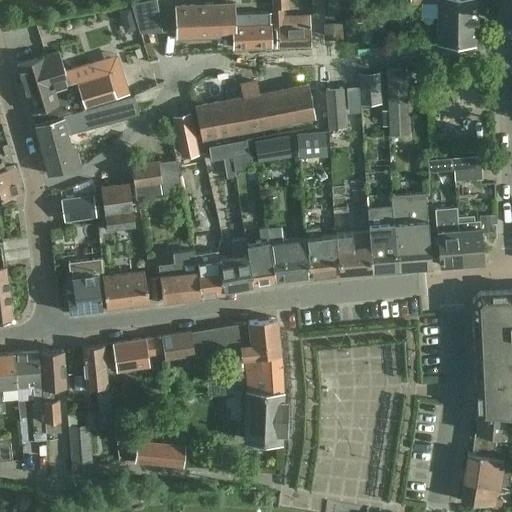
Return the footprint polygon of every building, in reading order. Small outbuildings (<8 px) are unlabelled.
[(151,0),(125,0),(112,3),(118,30),(157,22),(151,0)] [(276,46),(310,45),(309,15),(282,16),(282,8),(287,8),(286,0),(272,0),(273,28),(276,28),(276,46)] [(339,15),(338,0),(325,0),(326,15),(339,15)] [(475,42),(475,0),(409,0),(409,4),(436,3),(436,41),(475,42)] [(233,2),(175,4),(176,16),(176,29),(176,36),(233,34),(234,48),(270,45),(269,23),(268,11),(233,13),(233,2)] [(344,14),(346,43),(372,42),(371,13),(344,14)] [(326,36),(340,35),(339,23),(325,24),(326,36)] [(111,62),(131,57),(128,47),(109,52),(111,62)] [(47,56),(16,65),(32,113),(34,123),(44,120),(58,117),(62,116),(63,116),(84,108),(83,106),(127,93),(120,69),(100,74),(96,62),(66,71),(60,52),(47,56)] [(407,133),(405,87),(405,66),(387,67),(388,88),(389,134),(407,133)] [(358,73),(360,102),(380,101),(379,72),(358,73)] [(202,138),(313,117),(307,84),(257,93),(254,75),(240,78),(243,96),(195,105),(202,138)] [(346,126),(343,87),(343,86),(325,87),(329,127),(346,126)] [(427,89),(419,89),(419,99),(427,99),(427,89)] [(132,97),(62,117),(67,135),(137,115),(132,97)] [(189,112),(172,116),(181,157),(198,153),(189,112)] [(44,120),(34,123),(48,174),(71,168),(79,166),(74,146),(70,147),(66,131),(62,116),(58,117),(44,120)] [(327,155),(324,131),(296,134),(299,158),(327,155)] [(289,154),(287,137),(254,141),(257,159),(289,154)] [(247,139),(230,142),(232,156),(249,153),(247,139)] [(230,142),(209,146),(212,160),(232,156),(230,142)] [(454,169),(482,167),(481,155),(453,157),(454,169)] [(434,157),(427,158),(427,166),(440,165),(439,157),(437,157),(434,157)] [(163,195),(161,182),(158,160),(132,163),(135,185),(134,185),(136,199),(163,195)] [(0,197),(20,192),(13,166),(0,169),(0,197)] [(455,181),(482,179),(482,167),(454,169),(455,181)] [(107,230),(135,227),(129,182),(101,186),(107,230)] [(96,217),(95,210),(93,189),(77,191),(78,196),(60,198),(63,221),(96,217)] [(392,216),(397,269),(430,266),(425,191),(390,195),(391,205),(392,216)] [(372,271),(397,269),(392,216),(391,205),(366,207),(369,230),(370,245),(372,271)] [(457,206),(435,207),(438,265),(461,263),(457,215),(457,206)] [(483,261),(481,232),(492,231),(490,213),(479,214),(479,220),(474,220),(474,214),(457,215),(461,263),(483,261)] [(331,234),(320,236),(318,226),(306,227),(307,237),(306,237),(311,277),(339,273),(336,234),(335,230),(331,230),(331,234)] [(269,241),(268,230),(267,227),(259,227),(261,241),(246,243),(245,243),(251,286),(274,282),(269,241)] [(339,273),(372,271),(370,245),(369,230),(336,234),(339,273)] [(245,243),(246,243),(245,237),(231,239),(234,255),(220,257),(219,257),(224,290),(251,286),(245,243)] [(274,282),(311,277),(306,237),(283,240),(269,241),(274,282)] [(0,320),(13,319),(2,240),(0,239),(0,320)] [(163,302),(200,297),(197,271),(196,271),(195,260),(194,253),(194,249),(172,251),(174,262),(159,264),(160,272),(162,295),(163,302)] [(219,257),(220,257),(219,250),(194,253),(195,260),(196,271),(197,271),(200,297),(224,294),(224,290),(219,257)] [(67,291),(69,313),(101,309),(95,259),(68,262),(69,270),(71,270),(74,290),(67,291)] [(107,308),(148,303),(144,272),(143,272),(143,270),(138,271),(138,272),(103,277),(107,308)] [(158,273),(148,274),(151,297),(161,295),(158,273)] [(511,288),(510,289),(510,290),(479,292),(471,299),(472,318),(471,318),(473,347),(474,347),(475,361),(473,361),(474,379),(475,379),(477,411),(476,411),(506,414),(511,414),(511,288)] [(263,368),(282,365),(277,318),(253,321),(196,331),(196,330),(164,335),(165,336),(162,336),(165,351),(164,351),(165,358),(194,353),(194,357),(230,353),(233,376),(247,375),(247,371),(263,370),(263,368)] [(147,354),(164,351),(165,351),(162,336),(113,343),(118,371),(149,366),(147,354)] [(111,395),(110,385),(108,385),(104,345),(82,347),(85,373),(72,375),(74,389),(87,388),(96,387),(98,412),(112,411),(111,395)] [(43,391),(46,432),(62,431),(59,399),(54,399),(53,387),(67,386),(64,350),(40,352),(42,371),(43,391)] [(16,352),(0,354),(0,416),(3,416),(0,387),(19,386),(16,352)] [(43,391),(42,371),(40,371),(38,352),(16,352),(19,386),(31,385),(32,404),(32,406),(34,433),(46,432),(43,391)] [(284,392),(283,392),(282,365),(263,368),(263,370),(247,371),(247,375),(248,390),(246,390),(245,439),(282,440),(284,392)] [(473,449),(492,452),(504,454),(506,414),(476,411),(473,449)] [(72,462),(92,461),(90,425),(70,427),(72,462)] [(0,459),(11,459),(9,435),(0,436),(0,459)] [(136,439),(134,459),(182,463),(184,443),(136,439)] [(468,453),(464,480),(497,485),(497,484),(500,484),(503,465),(504,458),(500,458),(472,454),(468,453)] [(464,480),(461,499),(491,503),(494,504),(495,498),(497,485),(464,480)]
